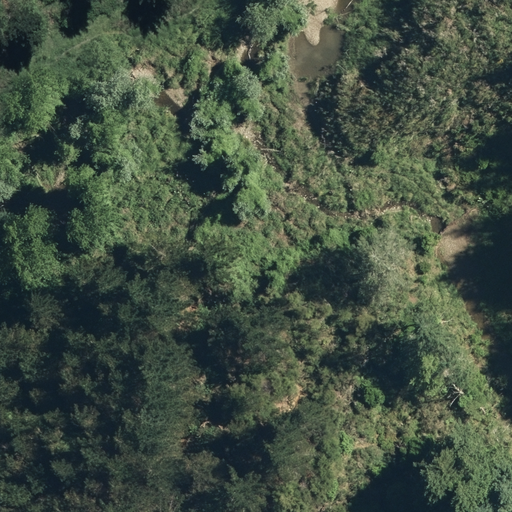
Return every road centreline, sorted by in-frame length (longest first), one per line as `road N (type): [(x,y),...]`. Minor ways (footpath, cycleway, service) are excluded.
road 1 (track): [(511,277),(440,206),(348,174),(304,136),(307,76),(328,0)]
road 2 (track): [(0,81),(125,17),(177,0)]
